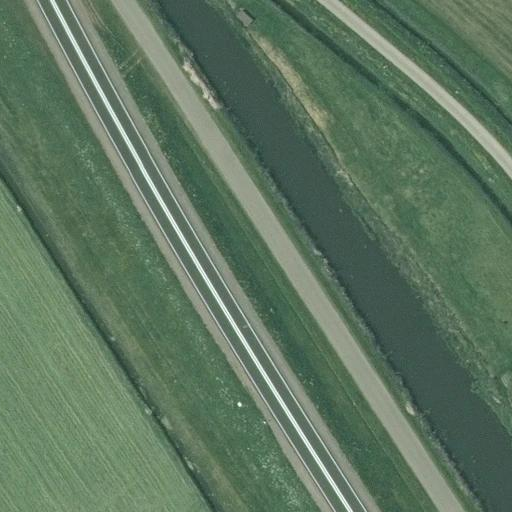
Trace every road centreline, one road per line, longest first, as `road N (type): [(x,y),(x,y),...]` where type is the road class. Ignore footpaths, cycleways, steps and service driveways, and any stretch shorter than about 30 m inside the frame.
road 1 (unclassified): [(450,511),(120,0)]
road 2 (trunk): [(349,511),(196,264),(49,0)]
road 3 (unclassified): [(321,0),(511,171)]
